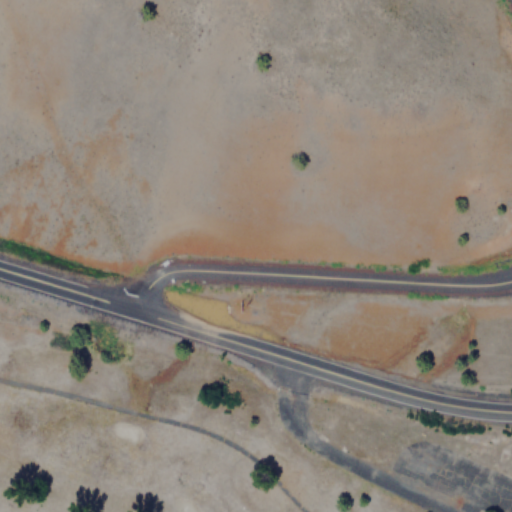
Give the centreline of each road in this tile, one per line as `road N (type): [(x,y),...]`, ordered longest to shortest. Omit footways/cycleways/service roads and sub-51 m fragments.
road 1 (tertiary): [(0,267),(405,396),(511,411)]
road 2 (residential): [(123,304),(160,273),(490,287),(511,277)]
